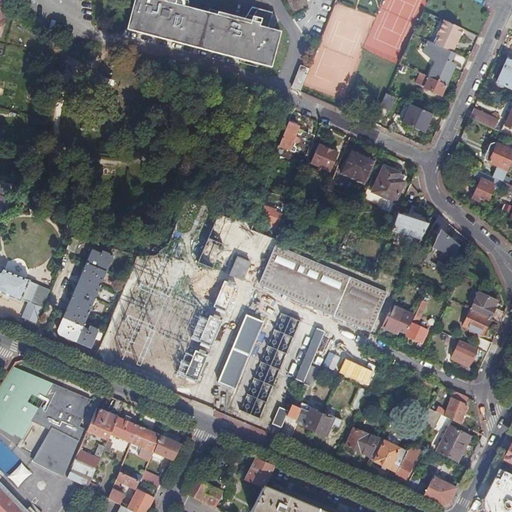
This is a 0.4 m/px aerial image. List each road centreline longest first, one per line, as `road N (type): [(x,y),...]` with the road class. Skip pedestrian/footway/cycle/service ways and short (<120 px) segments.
road 1 (secondary): [(208,423),(418,511)]
road 2 (tertiary): [(11,339),(200,419)]
road 3 (residential): [(506,5),(433,164)]
road 4 (residential): [(433,164),(299,101)]
road 5 (residential): [(433,164),(432,189),(511,269)]
road 6 (residential): [(485,396),(366,341)]
